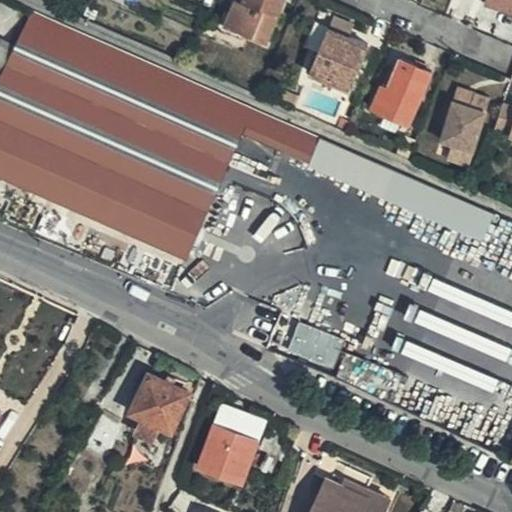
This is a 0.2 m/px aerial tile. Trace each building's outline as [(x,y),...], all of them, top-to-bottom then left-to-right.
[(238,0),(234,0),(229,14),(225,24),(266,44),(267,42),(284,0),(242,0),(242,1),(238,0)] [(511,15),(511,0),(484,0),(483,5),(511,15)] [(511,46),(511,15),(483,5),(476,24),(470,21),(467,26),(511,46)] [(84,13),(95,17),(98,10),(88,6),(84,13)] [(0,118),(11,123),(45,56),(49,58),(65,23),(35,10),(17,45),(0,77),(0,118)] [(146,59),(65,23),(49,58),(83,72),(165,107),(280,158),(282,155),(284,148),(292,125),(290,124),(146,59)] [(349,89),(369,43),(330,26),(311,74),(349,89)] [(0,77),(17,45),(0,36),(0,77)] [(83,72),(49,58),(45,56),(11,123),(52,140),(70,100),(83,72)] [(409,128),(433,73),(400,58),(388,88),(381,85),(370,110),(409,128)] [(463,109),(464,104),(453,100),(440,140),(473,150),(490,98),(475,93),(470,106),(471,106),(470,111),(463,109)] [(70,100),(52,140),(208,204),(213,206),(230,165),(70,100)] [(511,105),(504,102),(494,130),(511,136),(511,105)] [(0,118),(0,165),(193,244),(208,204),(52,140),(11,123),(0,118)] [(321,137),(292,125),(284,148),(312,160),(321,137)] [(336,144),(321,137),(312,160),(309,166),(483,242),(494,215),(494,214),(488,211),(336,144)] [(309,166),(312,160),(284,148),(282,155),(309,166)] [(0,165),(0,221),(174,293),(193,244),(0,165)] [(0,221),(0,236),(160,303),(169,307),(174,293),(0,221)] [(289,350),(335,366),(346,335),(300,319),(289,350)] [(511,349),(511,350),(495,339),(492,343),(485,338),(476,351),(511,376),(511,349)] [(349,383),(394,404),(404,374),(347,352),(336,377),(349,383)] [(173,431),(191,392),(150,373),(131,413),(144,418),(137,432),(153,439),(161,425),(173,431)] [(100,405),(56,483),(84,500),(128,422),(100,405)] [(215,422),(200,460),(246,477),(260,439),(215,422)] [(246,477),(200,460),(198,467),(244,484),(246,477)] [(310,511),(383,511),(389,499),(367,489),(372,478),(346,466),(338,483),(327,478),(310,511)]
